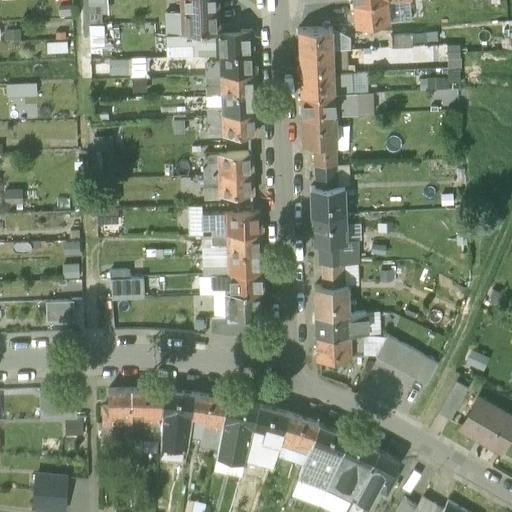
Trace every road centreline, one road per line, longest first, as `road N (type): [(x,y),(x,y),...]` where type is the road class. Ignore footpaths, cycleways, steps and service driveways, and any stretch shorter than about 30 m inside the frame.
road 1 (residential): [(267,375),(285,346),(279,0)]
road 2 (residential): [(511,496),(267,375)]
road 3 (residential): [(267,375),(113,359),(0,362)]
